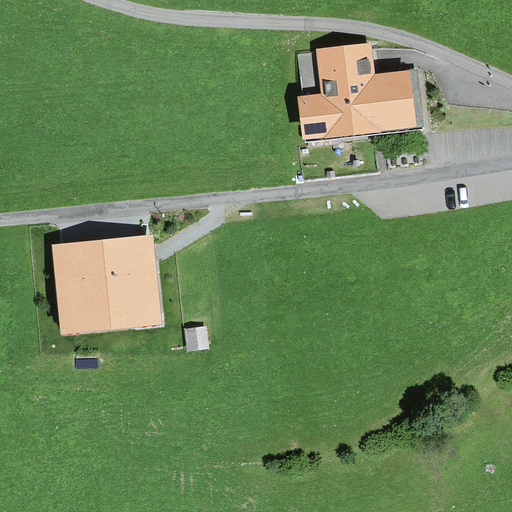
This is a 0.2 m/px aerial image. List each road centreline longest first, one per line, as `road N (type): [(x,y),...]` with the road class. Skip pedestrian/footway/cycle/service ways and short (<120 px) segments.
road 1 (unclassified): [(511,162),(376,184),(0,220)]
road 2 (unclassified): [(511,83),(385,33),(174,18),(100,0)]
